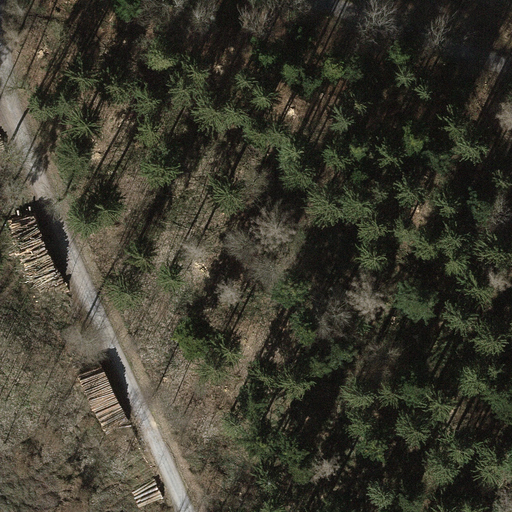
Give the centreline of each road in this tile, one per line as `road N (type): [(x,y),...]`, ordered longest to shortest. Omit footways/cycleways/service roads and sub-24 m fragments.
road 1 (track): [(0,58),(67,245),(187,511)]
road 2 (track): [(328,0),(511,63)]
